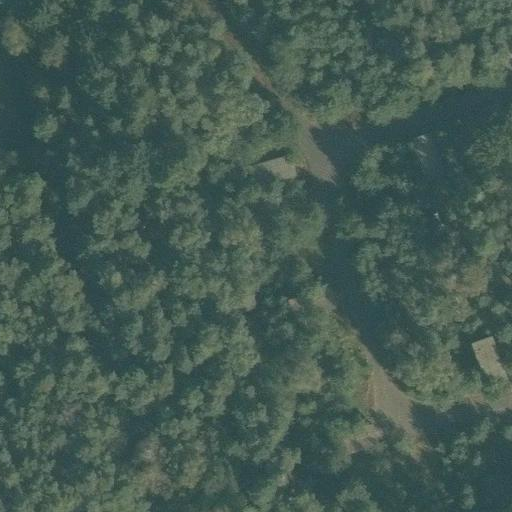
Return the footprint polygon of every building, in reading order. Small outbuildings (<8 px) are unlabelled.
[(231,0),(239,14),(260,0),(231,0)] [(329,0),(320,0),(274,12),(290,86),(328,79),(348,70),(350,47),(347,30),(341,11),(329,0)] [(0,47),(0,116),(6,112),(11,104),(17,91),(14,73),(0,47)] [(408,146),(421,188),(440,182),(427,140),(408,146)] [(244,175),(248,192),(289,182),(284,165),(244,175)] [(286,312),(290,329),(330,318),(326,301),(286,312)] [(469,353),(480,389),(500,383),(489,347),(469,353)] [(328,443),(332,461),(372,451),(367,433),(328,443)]
